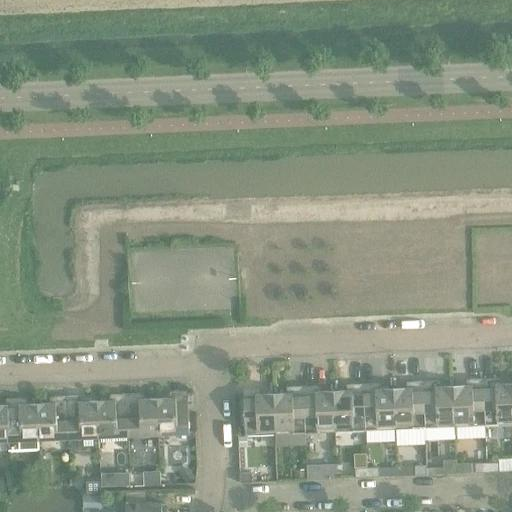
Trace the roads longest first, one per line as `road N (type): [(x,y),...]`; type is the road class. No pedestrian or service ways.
road 1 (tertiary): [(0,103),(511,79)]
road 2 (residential): [(210,366),(237,342),(511,327)]
road 3 (residential): [(206,492),(511,482)]
road 4 (residential): [(0,375),(210,366)]
road 5 (residential): [(206,492),(210,366)]
